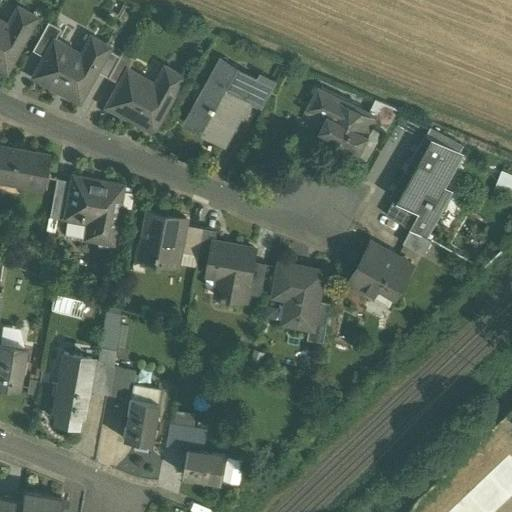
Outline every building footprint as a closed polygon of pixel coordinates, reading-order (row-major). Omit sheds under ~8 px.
[(0,19),(0,69),(5,73),(37,17),(17,6),(7,23),(0,19)] [(47,22),(32,50),(43,56),(43,57),(53,40),(54,39),(60,28),(47,22)] [(69,48),(54,39),(53,40),(43,57),(43,56),(31,77),(79,103),(110,46),(89,35),(79,54),(69,48)] [(121,52),(107,77),(118,83),(126,69),(127,69),(133,58),(121,52)] [(257,79),(221,59),(199,100),(208,105),(207,107),(213,110),(202,130),(225,143),(242,113),(241,112),(248,99),(259,80),(257,79)] [(127,69),(126,69),(118,83),(105,106),(151,132),(182,76),(163,66),(150,90),(138,84),(142,77),(127,69)] [(275,83),(260,74),(257,79),(259,80),(248,99),(262,107),(275,83)] [(369,112),(318,88),(308,108),(327,117),(313,146),(353,165),(372,125),(376,116),(369,112)] [(399,108),(376,99),(369,112),(376,116),(372,125),(386,131),(399,108)] [(460,151),(426,132),(391,197),(394,199),(409,207),(410,205),(415,195),(428,203),(427,205),(434,208),(434,207),(440,210),(451,191),(441,185),(460,151)] [(48,155),(0,145),(0,182),(42,190),(48,155)] [(104,186),(93,183),(94,179),(73,175),(71,181),(66,211),(67,211),(77,213),(76,218),(78,218),(78,219),(87,221),(84,238),(96,240),(96,242),(98,246),(102,246),(107,244),(107,242),(111,243),(121,187),(105,184),(104,186)] [(71,181),(56,178),(48,217),(66,220),(67,211),(66,211),(71,181)] [(420,211),(410,205),(409,207),(394,199),(385,215),(410,229),(420,211)] [(186,218),(147,210),(140,250),(157,253),(155,260),(177,264),(180,251),(185,225),(186,218)] [(203,228),(185,225),(180,251),(198,254),(203,228)] [(217,230),(203,228),(198,254),(198,257),(210,259),(213,241),(215,241),(217,230)] [(431,240),(410,229),(403,243),(424,254),(431,240)] [(215,241),(213,241),(210,259),(207,275),(225,278),(221,296),(246,301),(249,285),(248,285),(253,260),(254,261),(256,249),(215,241)] [(412,264),(371,241),(348,283),(374,297),(380,287),(395,296),(412,264)] [(254,261),(253,260),(248,285),(249,285),(263,288),(267,263),(254,261)] [(324,273),(304,269),(305,266),(280,262),(274,296),(297,300),(293,324),(309,328),(310,327),(314,327),(319,300),(324,273)] [(77,313),(80,298),(52,292),(49,308),(77,313)] [(330,302),(319,300),(314,327),(310,327),(309,328),(307,339),(323,342),(330,302)] [(21,347),(0,343),(0,384),(14,387),(22,346),(21,346),(21,347)] [(114,345),(100,343),(96,365),(111,368),(114,345)] [(89,358),(63,354),(60,368),(62,369),(62,370),(84,374),(84,373),(86,373),(86,372),(89,358)] [(111,368),(96,365),(95,373),(92,391),(106,394),(111,368)] [(84,374),(62,370),(62,369),(60,368),(51,419),(75,424),(83,389),(86,373),(84,373),(84,374)] [(134,372),(111,368),(106,394),(129,398),(129,397),(131,384),(134,372)] [(95,373),(86,372),(86,373),(83,389),(92,391),(95,373)] [(157,388),(131,384),(129,397),(130,397),(130,398),(153,402),(153,401),(155,401),(157,388)] [(153,402),(130,398),(130,397),(129,397),(129,398),(122,437),(148,442),(155,401),(153,401),(153,402)] [(184,426),(170,424),(166,446),(180,448),(184,426)] [(191,427),(184,426),(180,448),(187,449),(188,444),(191,427)] [(206,430),(191,427),(188,444),(203,446),(206,430)] [(225,455),(187,449),(183,474),(221,480),(225,455)] [(497,511),(511,498),(511,458),(510,457),(451,511),(497,511)] [(58,511),(60,498),(21,491),(20,501),(17,511),(58,511)] [(17,511),(20,501),(0,497),(0,511),(17,511)] [(64,511),(67,499),(60,498),(58,511),(64,511)]
